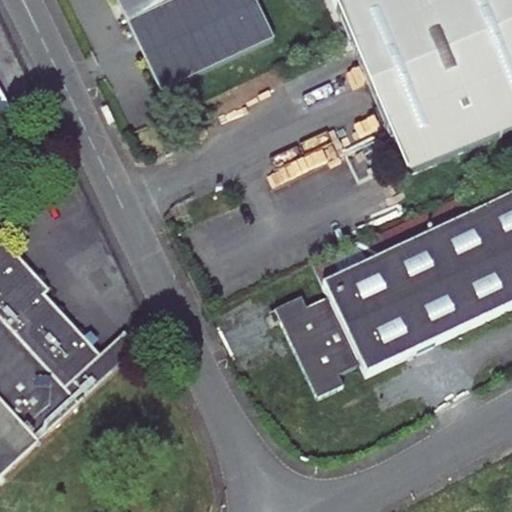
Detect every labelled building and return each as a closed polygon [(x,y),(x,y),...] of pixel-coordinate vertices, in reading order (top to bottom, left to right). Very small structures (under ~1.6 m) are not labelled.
[(111,0),(158,93),(270,40),(251,0),(111,0)] [(511,0),(332,0),(407,178),(511,133),(511,0)] [(367,381),(511,311),(511,199),(368,267),(322,289),(327,300),(307,310),(303,301),(275,314),(318,402),(346,389),(341,379),(361,369),(367,381)] [(0,477),(136,353),(122,336),(98,358),(41,298),(47,293),(0,241),(0,477)] [(314,272),(322,289),(368,267),(360,251),(314,272)]
